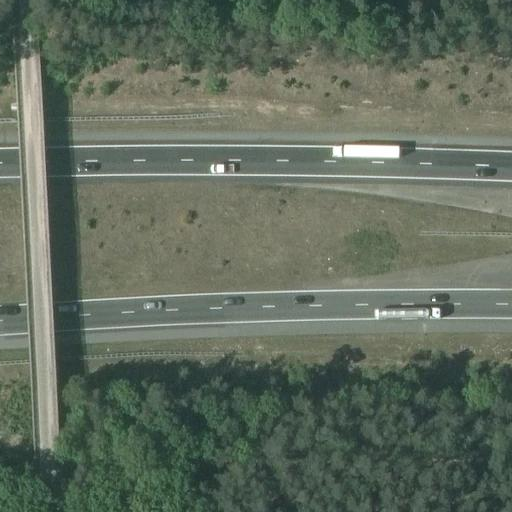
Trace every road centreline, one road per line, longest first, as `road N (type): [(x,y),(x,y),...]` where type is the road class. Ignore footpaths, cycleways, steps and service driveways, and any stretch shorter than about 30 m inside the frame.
road 1 (track): [(23,0),(53,511)]
road 2 (motorway): [(0,322),(336,305),(511,307)]
road 3 (motorway): [(511,168),(0,164)]
